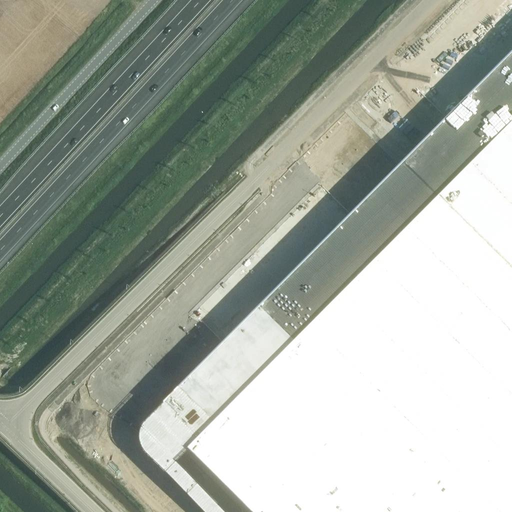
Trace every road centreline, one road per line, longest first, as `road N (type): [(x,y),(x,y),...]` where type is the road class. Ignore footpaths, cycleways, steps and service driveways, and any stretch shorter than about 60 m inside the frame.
road 1 (unclassified): [(4,431),(434,0)]
road 2 (motorway): [(0,252),(233,0)]
road 3 (motorway): [(199,0),(0,214)]
road 4 (unclassified): [(0,165),(152,0)]
